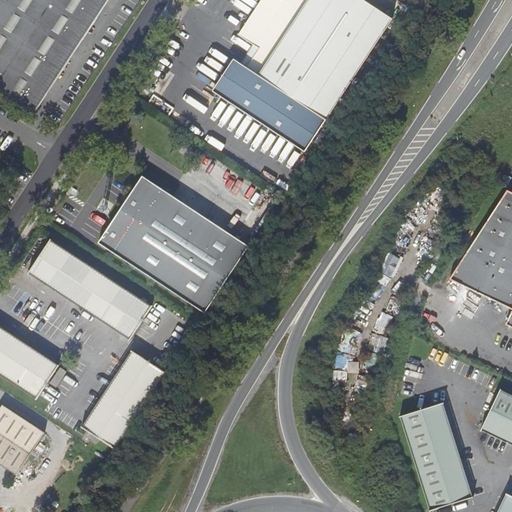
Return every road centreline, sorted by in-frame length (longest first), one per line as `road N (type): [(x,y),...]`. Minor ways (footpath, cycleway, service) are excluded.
road 1 (secondary): [(353,231),(511,4)]
road 2 (secondary): [(309,297),(243,389),(190,511)]
road 3 (secondary): [(337,511),(302,463),(285,410),(288,358),(309,297)]
road 4 (unknown): [(209,23),(183,70),(186,92),(205,116),(274,160)]
road 5 (unclassified): [(157,0),(56,154)]
